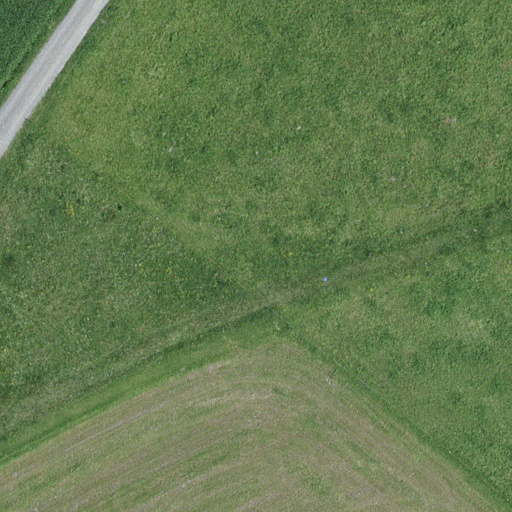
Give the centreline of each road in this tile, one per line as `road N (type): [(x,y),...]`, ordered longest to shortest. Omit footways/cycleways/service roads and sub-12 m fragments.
road 1 (track): [(0,402),(49,371),(511,213)]
road 2 (track): [(80,0),(0,118)]
